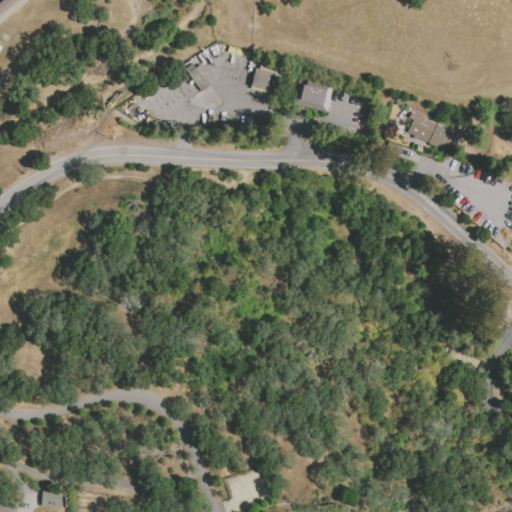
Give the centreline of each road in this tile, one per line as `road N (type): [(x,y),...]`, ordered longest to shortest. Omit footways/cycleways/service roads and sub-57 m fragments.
road 1 (tertiary): [(403,184),(330,161),(106,155),(59,167),(0,203)]
road 2 (tertiary): [(511,280),(403,184)]
